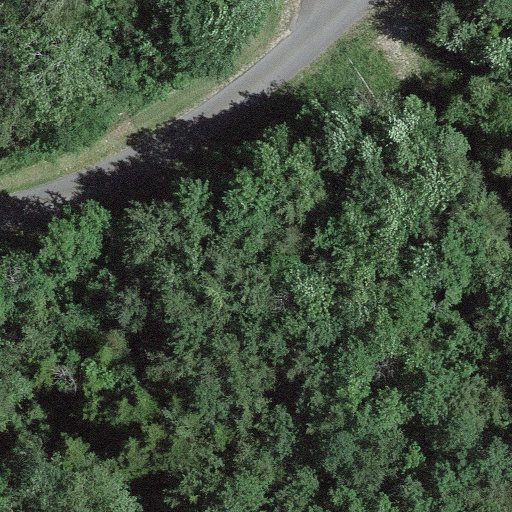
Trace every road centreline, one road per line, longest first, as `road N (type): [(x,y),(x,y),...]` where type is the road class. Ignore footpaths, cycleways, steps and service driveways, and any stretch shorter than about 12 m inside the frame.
road 1 (unclassified): [(369,0),(257,95),(149,168),(0,221)]
road 2 (track): [(511,212),(367,1)]
